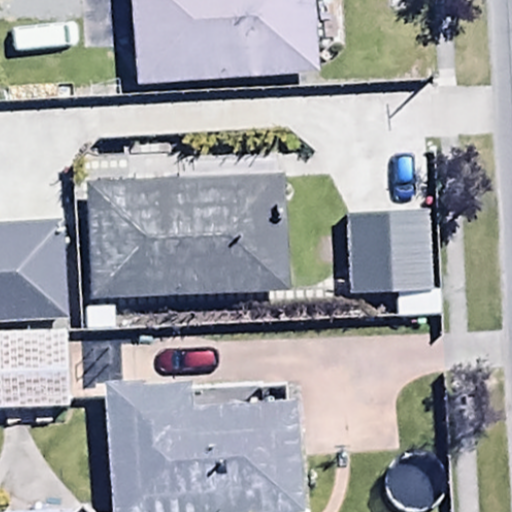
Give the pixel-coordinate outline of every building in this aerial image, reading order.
[(130,0),(133,48),(316,38),(314,0),(130,0)] [(285,286),(281,177),(87,183),(91,292),(285,286)] [(348,289),(433,284),(428,214),(344,219),(348,289)] [(0,319),(64,316),(59,221),(0,224),(0,319)] [(69,327),(0,327),(0,415),(70,415),(69,327)] [(113,511),(288,511),(304,511),(301,382),(110,387),(113,511)]
